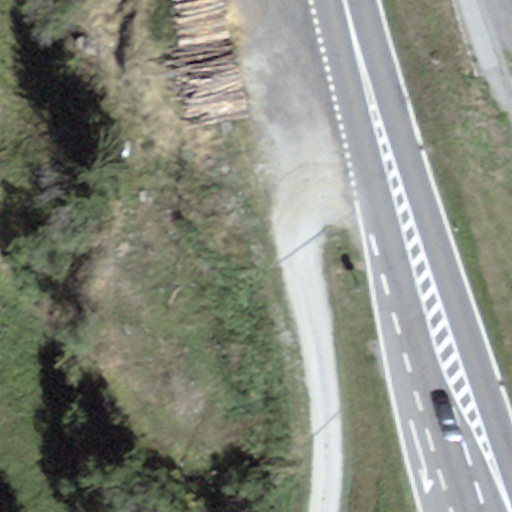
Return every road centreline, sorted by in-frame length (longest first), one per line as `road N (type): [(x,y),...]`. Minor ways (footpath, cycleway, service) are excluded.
road 1 (primary): [(498,511),(344,0)]
road 2 (track): [(353,41),(336,65),(311,309),(328,425),(319,511)]
road 3 (track): [(320,187),(246,0)]
